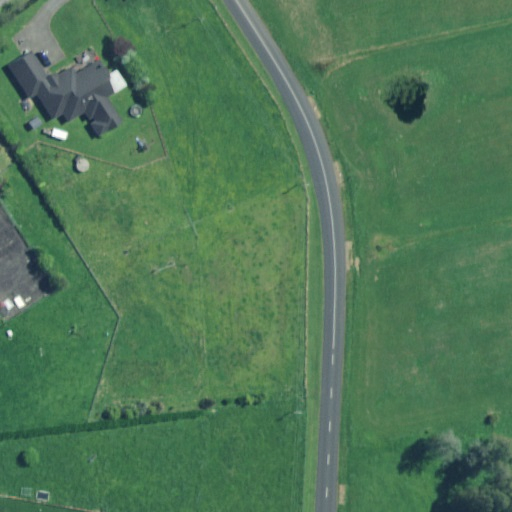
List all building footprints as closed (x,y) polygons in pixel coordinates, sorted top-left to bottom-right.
[(114,71),(104,78),(93,62),(73,75),(68,68),(55,76),(43,76),(27,52),(5,66),(27,100),(33,95),(50,120),(60,114),(65,123),(80,114),(96,138),(120,122),(104,98),(113,93),(123,86),(114,71)] [(43,126),(36,116),(24,123),(31,134),(43,126)] [(49,126),(45,136),(63,142),(67,133),(49,126)] [(85,190),(64,158),(52,166),(73,198),(85,190)] [(74,165),(74,167),(74,168),(74,169),(75,170),(76,171),(77,172),(78,173),(79,173),(80,174),(82,174),(83,174),(84,173),(86,173),(87,172),(87,171),(88,170),(89,168),(89,167),(89,166),(89,165),(88,163),(88,162),(87,161),(86,160),(85,159),(84,159),(82,159),(81,159),(80,159),(79,159),(77,160),(76,161),(75,162),(75,163),(74,164),(74,165)] [(114,260),(101,264),(105,278),(119,273),(114,260)] [(44,276),(30,285),(37,297),(51,289),(44,276)]
